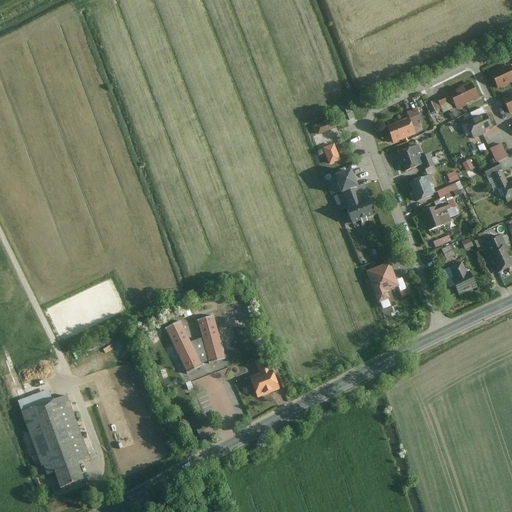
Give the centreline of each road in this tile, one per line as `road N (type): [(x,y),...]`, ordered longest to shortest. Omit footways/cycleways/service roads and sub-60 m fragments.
road 1 (tertiary): [(113,511),(446,331)]
road 2 (residential): [(474,62),(386,102),(371,121),(373,149),(446,331)]
